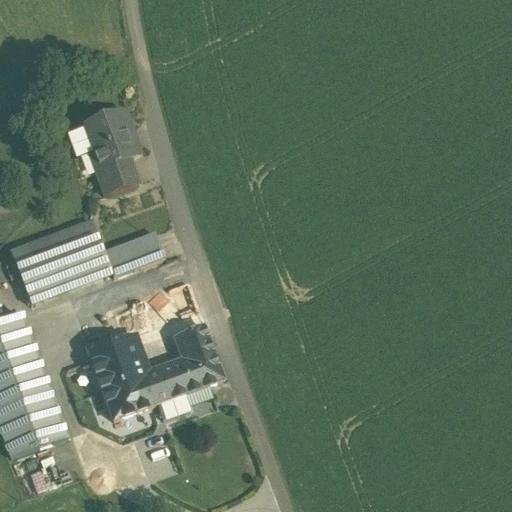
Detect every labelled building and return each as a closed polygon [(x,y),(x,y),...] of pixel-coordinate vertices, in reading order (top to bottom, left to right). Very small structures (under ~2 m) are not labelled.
[(90,158),(105,200),(136,189),(127,164),(135,161),(127,138),(133,137),(126,118),(81,134),(90,158)] [(79,163),(90,158),(81,134),(70,138),(79,163)] [(92,226),(12,258),(31,305),(110,274),(113,282),(163,262),(154,239),(105,258),(92,226)] [(144,304),(155,332),(197,315),(188,289),(144,304)] [(155,332),(144,304),(112,315),(123,343),(155,332)] [(147,383),(155,409),(187,398),(223,385),(197,315),(178,323),(194,365),(147,383)] [(67,442),(20,322),(0,330),(0,431),(13,463),(67,442)] [(133,350),(92,365),(113,424),(155,409),(133,350)] [(193,413),(187,398),(159,408),(165,424),(193,413)]
